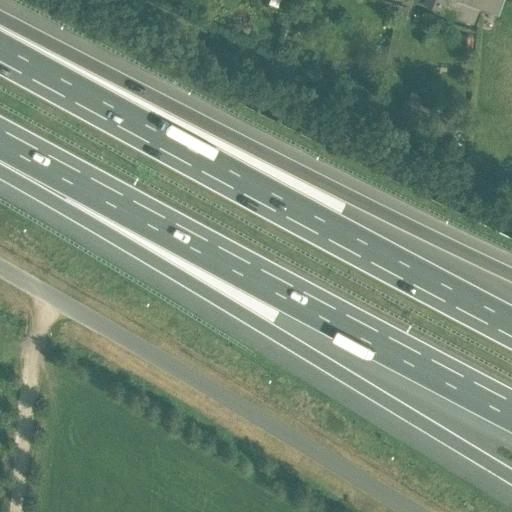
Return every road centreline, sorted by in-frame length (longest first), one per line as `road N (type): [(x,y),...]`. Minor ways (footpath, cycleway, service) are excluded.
road 1 (motorway): [(0,155),(100,228),(511,476)]
road 2 (motorway): [(0,136),(511,410)]
road 3 (motorway): [(511,321),(0,49)]
road 4 (motorway): [(511,274),(0,15)]
road 5 (unclassified): [(416,511),(0,269)]
